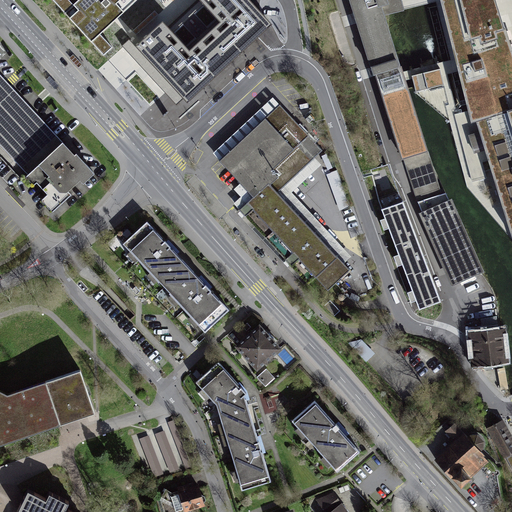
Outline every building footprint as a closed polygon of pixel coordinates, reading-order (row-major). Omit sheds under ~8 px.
[(53,0),(105,55),(113,47),(102,35),(118,20),(140,1),(139,0),(84,0),(77,7),(70,0),(53,0)] [(182,0),(129,48),(159,81),(247,0),(182,0)] [(378,74),(399,67),(385,19),(379,2),(386,0),(349,0),(373,75),(378,74)] [(441,0),(444,10),(445,17),(447,26),(455,59),(471,134),(476,132),(499,203),(506,225),(508,232),(511,240),(511,52),(500,14),(497,4),(495,0),(441,0)] [(402,159),(426,152),(403,79),(399,67),(378,74),(402,159)] [(0,148),(31,180),(67,146),(9,86),(0,76),(0,148)] [(280,106),(220,161),(255,199),(250,204),(243,210),(254,223),(289,260),(296,268),(301,263),(329,293),(351,273),(334,255),(278,195),(324,153),(280,106)] [(97,177),(67,146),(31,180),(27,184),(36,192),(40,188),(51,199),(44,206),(55,218),(97,177)] [(422,212),(443,201),(426,152),(402,159),(422,212)] [(443,302),(392,161),(361,170),(412,311),(419,309),(443,302)] [(339,171),(329,173),(337,209),(347,207),(339,171)] [(450,287),(482,274),(449,199),(443,201),(422,212),(419,213),(450,287)] [(124,248),(199,329),(223,307),(207,289),(168,247),(148,226),(124,248)] [(260,326),(236,347),(256,369),(279,349),(260,326)] [(504,361),(500,327),(470,331),(473,365),(504,361)] [(367,345),(359,354),(367,361),(374,352),(367,345)] [(247,394),(218,362),(199,380),(217,403),(244,489),(272,479),(263,447),(247,394)] [(265,386),(275,377),(267,368),(257,376),(265,386)] [(0,444),(95,412),(80,370),(8,394),(0,390),(0,444)] [(314,400),(291,421),(336,470),(359,449),(314,400)] [(490,427),(506,455),(511,452),(511,435),(503,419),(490,427)] [(473,427),(469,430),(467,428),(465,430),(456,420),(445,430),(455,441),(436,458),(460,485),(481,466),(490,458),(486,454),(483,451),(486,448),(483,445),(486,441),(487,437),(486,432),(483,428),(478,426),(473,427)] [(180,469),(168,429),(141,437),(153,477),(180,469)] [(179,511),(182,511),(204,505),(198,487),(195,488),(193,483),(178,488),(180,494),(173,497),(166,493),(160,502),(179,511)] [(73,511),(65,508),(69,501),(49,491),(46,498),(28,489),(17,511),(20,511),(73,511)] [(316,499),(309,505),(315,511),(323,511),(325,510),(316,499)] [(347,511),(339,503),(328,511),(347,511)]
